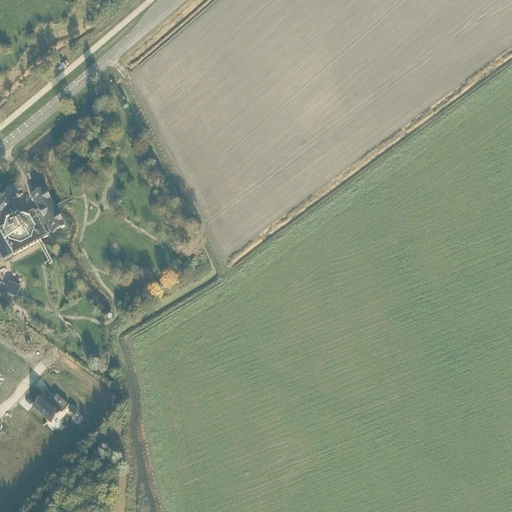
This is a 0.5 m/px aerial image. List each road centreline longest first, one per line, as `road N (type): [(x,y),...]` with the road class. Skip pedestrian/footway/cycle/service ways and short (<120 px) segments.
road 1 (track): [(109,57),(130,82),(224,273)]
road 2 (primary): [(0,149),(176,0)]
road 3 (track): [(95,70),(124,142),(103,212)]
